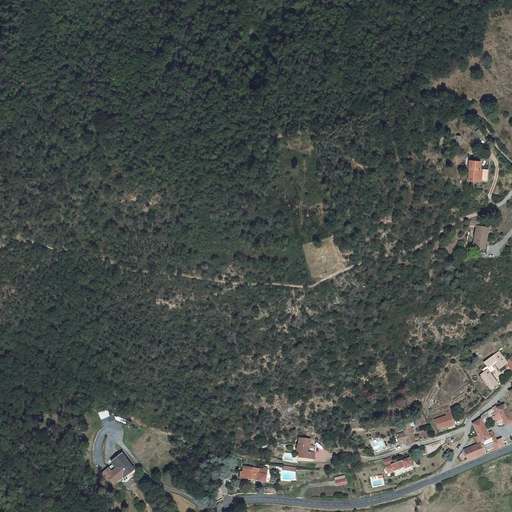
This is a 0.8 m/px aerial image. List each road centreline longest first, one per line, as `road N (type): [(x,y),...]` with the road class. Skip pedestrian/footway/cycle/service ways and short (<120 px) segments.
road 1 (tertiary): [(219,511),(245,499),(371,501),(446,475)]
road 2 (unknown): [(221,509),(155,472),(121,431),(111,432),(106,464)]
